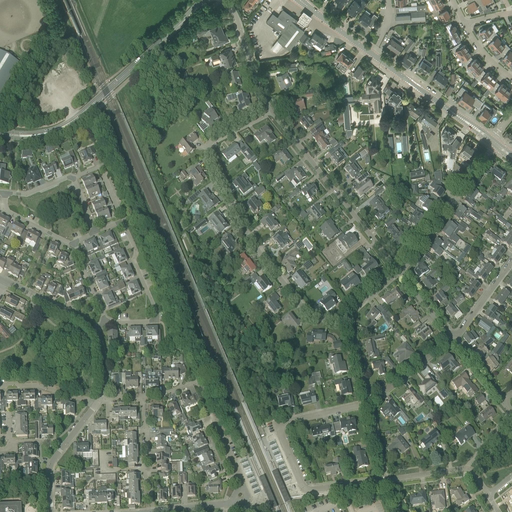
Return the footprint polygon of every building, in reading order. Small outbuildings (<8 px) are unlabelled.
[(246,8),(245,10),(247,12),(255,1),(256,2),(257,0),(249,0),(248,1),(244,7),(246,8)] [(362,0),(360,0),(360,1),(358,3),(354,0),(348,9),(350,10),(349,11),(350,12),(350,13),(353,15),(353,14),(354,15),(358,9),(361,11),(367,3),(362,0)] [(432,11),(433,13),(438,11),(439,10),(437,8),(443,5),(441,0),(439,0),(431,5),(433,10),(432,11)] [(477,0),(466,0),(470,5),(467,6),(469,11),(477,7),(480,14),(484,13),(483,10),(477,0)] [(489,0),(477,0),(483,10),(486,8),(484,3),(489,0)] [(304,31),(302,29),(305,24),(304,24),(304,25),(298,20),(283,9),(277,17),(272,13),(266,22),(282,34),(277,40),(289,50),(294,43),(304,31)] [(433,13),(433,14),(434,17),(436,15),(439,21),(442,19),(442,20),(445,19),(445,18),(449,16),(449,15),(450,15),(448,12),(447,12),(446,10),(440,13),(438,11),(433,13)] [(304,24),(305,24),(306,22),(307,23),(311,17),(303,11),(299,17),(298,20),(304,25),(304,24)] [(417,12),(396,13),(396,15),(396,22),(410,21),(410,20),(411,20),(425,19),(424,11),(417,12)] [(374,14),(371,18),(364,13),(360,17),(359,18),(358,20),(359,20),(358,21),(361,23),(362,23),(364,24),(365,23),(366,24),(370,27),(374,23),(373,22),(377,17),(374,14)] [(455,39),(460,36),(454,26),(452,27),(451,23),(445,26),(451,37),(453,36),(455,39)] [(214,45),(215,46),(228,40),(225,33),(224,34),(220,25),(210,29),(214,39),(212,39),(212,40),(212,41),(212,42),(212,43),(213,44),(214,45)] [(199,36),(205,31),(201,26),(195,31),(199,36)] [(489,33),(491,36),(495,33),(491,26),(490,27),(489,26),(483,29),(482,28),(479,30),(480,32),(479,32),(483,37),(489,33)] [(309,37),(303,33),(298,39),(304,43),(309,37)] [(312,45),(313,44),(319,36),(315,33),(308,42),(312,45)] [(499,37),(495,33),(491,36),(493,39),(488,44),(492,48),(500,41),(498,38),(499,37)] [(324,39),(324,40),(319,36),(313,44),(314,44),(315,43),(319,46),(321,43),(324,45),(327,41),(324,39)] [(392,49),(399,40),(394,36),(392,39),(391,39),(387,45),(392,49)] [(402,40),(400,38),(399,40),(392,49),(397,52),(400,48),(402,46),(399,44),(402,40)] [(411,39),(407,44),(404,48),(408,52),(415,42),(411,39)] [(501,48),(504,50),(508,47),(504,42),(503,44),(500,41),(492,48),(496,53),(501,48)] [(456,52),(458,55),(459,55),(468,49),(464,44),(458,48),(456,45),(451,48),(455,53),(456,52)] [(502,59),(507,63),(511,56),(511,52),(511,51),(511,50),(511,49),(508,47),(504,50),(507,53),(502,59)] [(225,68),(228,67),(232,65),(232,64),(233,64),(236,63),(233,54),(232,54),(230,48),(224,50),(225,52),(220,53),(220,55),(219,55),(218,54),(210,56),(212,62),(220,59),(220,57),(221,57),(222,57),(225,68)] [(458,57),(463,64),(467,61),(465,58),(471,53),(468,49),(459,55),(458,55),(457,56),(458,57)] [(0,94),(19,63),(0,51),(0,94)] [(338,68),(347,56),(342,52),(337,59),(340,61),(336,66),(338,68)] [(406,54),(400,62),(406,67),(410,62),(412,63),(416,58),(410,54),(409,56),(406,54)] [(347,56),(338,68),(341,70),(341,69),(342,67),(346,70),(348,67),(350,69),(354,64),(351,62),(353,60),(347,56)] [(469,71),(471,70),(479,62),(475,58),(470,63),(467,61),(463,64),(469,71)] [(430,66),(422,61),(418,67),(426,73),(430,66)] [(476,79),(480,74),(478,72),(483,67),(479,62),(471,70),(473,73),(472,74),(476,79)] [(360,77),(362,75),(363,73),(364,74),(365,73),(364,73),(365,70),(359,65),(354,73),(360,77)] [(484,85),(485,84),(492,75),(488,71),(483,77),(480,74),(476,79),(483,84),(484,85)] [(241,86),(238,76),(240,76),(239,72),(228,75),(233,89),(241,86)] [(286,72),(281,74),(276,76),(278,80),(279,80),(280,82),(279,82),(280,84),(279,84),(281,89),(284,87),(284,88),(285,88),(285,86),(291,84),(290,81),(291,78),(290,76),(288,76),(286,72)] [(437,73),(435,76),(432,80),(437,83),(437,84),(442,88),(448,79),(443,76),(442,77),(437,73)] [(454,73),(451,73),(452,80),(444,91),(449,94),(454,87),(452,86),(455,80),(454,73)] [(497,79),(492,75),(485,84),(488,86),(486,87),(491,91),(494,87),(492,84),(497,79)] [(372,76),(370,78),(367,81),(368,81),(366,83),(367,84),(366,85),(367,85),(365,87),(366,88),(365,88),(365,92),(366,92),(366,94),(362,94),(362,96),(359,96),(359,101),(362,100),(362,101),(363,101),(363,100),(368,100),(368,101),(376,100),(376,104),(380,103),(379,93),(377,93),(381,87),(378,85),(381,81),(376,78),(375,79),(372,76)] [(497,89),(494,87),(491,91),(495,95),(496,93),(499,95),(506,87),(502,83),(497,89)] [(458,100),(463,104),(469,95),(466,93),(467,91),(461,87),(458,92),(460,94),(459,95),(461,96),(458,100)] [(511,90),(506,87),(499,95),(502,98),(501,99),(506,103),(509,99),(506,96),(511,90)] [(402,105),(401,101),(401,98),(399,96),(400,95),(397,93),(394,91),(388,99),(388,100),(389,108),(395,107),(395,108),(395,110),(396,113),(398,113),(399,114),(400,114),(401,114),(401,113),(402,113),(402,112),(401,105),(402,105)] [(237,93),(232,94),(227,96),(229,102),(237,99),(239,106),(238,107),(239,111),(250,108),(248,100),(249,100),(248,95),(238,98),(237,93)] [(472,97),(469,95),(463,104),(467,107),(471,103),(472,104),(473,103),(476,105),(479,100),(473,96),(472,97)] [(300,111),(305,109),(303,104),(301,99),(296,102),(295,100),(288,103),(290,107),(293,106),(295,111),(299,109),(300,111)] [(417,116),(421,110),(420,110),(417,108),(410,104),(407,109),(406,110),(408,111),(407,115),(410,115),(411,111),(417,116)] [(482,110),(480,113),(483,115),(481,118),(486,121),(492,114),(489,112),(491,109),(484,104),(481,109),(482,110)] [(205,116),(201,120),(203,123),(199,127),(198,126),(203,133),(203,132),(209,127),(210,129),(215,125),(212,122),(214,120),(214,121),(218,118),(211,110),(208,113),(207,112),(204,115),(205,116)] [(427,124),(432,117),(426,113),(421,119),(425,122),(422,127),(425,130),(427,128),(426,128),(427,124)] [(307,130),(311,127),(313,125),(306,117),(300,122),(303,126),(303,125),(307,130)] [(437,121),(432,117),(427,124),(426,128),(427,128),(425,130),(424,132),(427,140),(432,133),(429,131),(432,128),(434,125),(437,121)] [(326,136),(323,132),(324,131),(325,130),(324,129),(323,127),(320,124),(317,127),(314,129),(317,133),(312,137),(317,143),(318,143),(327,136),(326,135),(326,136)] [(254,136),(257,140),(259,143),(264,140),(268,146),(275,140),(271,134),(266,127),(254,136)] [(454,134),(453,133),(454,132),(450,129),(449,130),(448,130),(447,131),(445,129),(441,135),(442,135),(441,136),(442,145),(442,147),(443,149),(444,149),(447,149),(449,151),(454,151),(455,152),(456,149),(461,142),(456,139),(452,145),(449,143),(454,136),(453,135),(454,134)] [(428,148),(424,131),(420,133),(424,149),(428,148)] [(509,141),(511,136),(511,132),(509,131),(508,132),(506,131),(503,135),(509,140),(509,141)] [(193,134),(189,137),(186,139),(186,138),(179,144),(188,155),(194,150),(190,145),(197,139),(193,134)] [(329,138),(327,136),(318,143),(324,150),(329,146),(325,141),(329,138)] [(337,152),(337,151),(341,148),(340,147),(341,147),(340,146),(339,145),(342,143),(333,150),(336,153),(330,157),(330,158),(330,157),(335,163),(337,166),(344,161),(344,160),(337,152)] [(235,144),(222,154),(227,161),(234,155),(240,151),(238,148),(235,144)] [(466,159),(473,149),(469,146),(467,144),(466,144),(461,151),(465,154),(463,157),(466,159)] [(79,153),(80,155),(82,159),(83,159),(85,163),(92,160),(90,156),(91,155),(92,156),(95,154),(92,147),(79,153)] [(32,153),(31,151),(22,152),(21,159),(27,158),(27,157),(31,158),(32,153)] [(61,160),(63,165),(65,169),(74,166),(73,165),(77,163),(72,151),(68,153),(69,157),(61,160)] [(285,164),(287,162),(291,159),(285,151),(281,154),(279,151),(271,157),(275,162),(280,158),(285,164)] [(257,159),(252,153),(247,157),(252,163),(257,159)] [(357,154),(348,161),(351,164),(349,166),(348,165),(345,168),(346,168),(345,169),(353,178),(359,173),(361,171),(355,163),(355,161),(359,157),(357,154)] [(57,170),(54,163),(42,168),(46,177),(55,174),(54,172),(57,170)] [(10,173),(5,173),(6,166),(0,165),(0,183),(9,184),(9,181),(10,181),(11,177),(10,177),(10,173)] [(198,185),(199,184),(203,181),(202,180),(205,177),(207,179),(201,171),(202,170),(199,167),(190,174),(198,185)] [(500,181),(505,175),(501,172),(501,173),(495,169),(493,170),(492,170),(489,167),(484,174),(487,176),(490,173),(494,177),(493,178),(497,181),(498,179),(500,181)] [(40,180),(39,175),(35,168),(24,173),(27,178),(25,179),(27,184),(35,181),(35,182),(40,180)] [(295,177),(296,178),(292,180),(297,186),(300,183),(299,182),(306,177),(299,169),(295,172),(293,169),(288,174),(292,179),(295,177)] [(179,175),(183,180),(187,176),(184,171),(179,175)] [(423,171),(409,174),(410,181),(424,179),(423,171)] [(366,173),(355,182),(356,182),(357,181),(359,184),(362,182),(363,184),(356,189),(355,190),(358,193),(357,194),(358,195),(359,195),(361,196),(372,187),(369,184),(370,184),(366,179),(369,176),(366,173)] [(239,190),(243,195),(252,188),(246,180),(248,178),(245,174),(237,180),(236,180),(232,183),(236,188),(237,187),(239,189),(239,190)] [(283,174),(275,180),(277,183),(285,177),(283,174)] [(90,199),(101,195),(97,186),(93,187),(93,185),(96,184),(92,175),(81,180),(90,199)] [(384,176),(381,178),(387,184),(391,181),(389,178),(384,176)] [(444,193),(437,188),(440,184),(436,181),(435,180),(434,180),(432,184),(429,187),(433,189),(434,190),(432,193),(439,199),(440,198),(440,199),(442,196),(441,196),(444,193)] [(310,198),(314,195),(315,194),(316,195),(317,194),(316,193),(318,192),(313,186),(311,188),(308,185),(301,191),(305,196),(307,194),(310,198)] [(258,197),(265,191),(261,186),(254,192),(258,197)] [(291,199),(300,192),(298,189),(289,196),(291,199)] [(383,191),(381,189),(374,194),(376,197),(383,191)] [(503,197),(507,192),(503,189),(496,198),(495,200),(498,202),(502,197),(503,197)] [(219,203),(213,195),(211,197),(206,191),(207,190),(200,195),(205,202),(203,204),(204,206),(202,208),(206,213),(212,208),(219,203)] [(469,196),(475,201),(478,197),(479,198),(481,196),(478,193),(473,190),(469,196)] [(489,191),(486,196),(494,201),(495,200),(496,198),(494,197),(495,196),(489,191)] [(187,200),(191,205),(197,200),(194,195),(187,200)] [(473,204),(475,201),(469,196),(464,202),(469,205),(472,208),(474,205),(473,204)] [(376,207),(378,209),(384,204),(379,199),(378,199),(377,197),(369,203),(374,208),(376,207)] [(433,206),(427,202),(426,201),(429,198),(427,197),(422,197),(421,199),(419,202),(423,204),(420,207),(428,213),(433,206)] [(484,202),(489,206),(493,201),(488,197),(484,202)] [(91,203),(100,223),(111,218),(107,209),(103,211),(103,209),(106,207),(102,198),(91,203)] [(257,211),(261,207),(263,206),(259,201),(257,202),(254,199),(250,201),(246,204),(249,208),(250,208),(251,209),(250,210),(253,214),(257,211),(257,212),(258,212),(257,211)] [(384,205),(384,204),(378,209),(380,212),(374,216),(379,222),(389,213),(385,207),(383,205),(384,205)] [(273,213),(280,208),(278,205),(271,210),(273,213)] [(303,219),(307,216),(310,213),(317,221),(325,214),(318,205),(309,212),(306,214),(303,211),(299,214),(303,219)] [(412,217),(420,223),(424,218),(418,215),(421,212),(412,205),(411,208),(416,212),(412,217)] [(468,217),(470,215),(479,221),(481,218),(472,211),(470,214),(460,207),(457,212),(464,217),(464,218),(467,220),(468,220),(470,221),(471,220),(468,217)] [(399,212),(397,209),(390,215),(393,217),(399,212)] [(462,220),(464,218),(464,217),(457,212),(453,217),(458,221),(460,218),(462,220)] [(214,216),(209,220),(220,234),(224,231),(225,230),(229,227),(226,223),(225,224),(220,217),(220,216),(218,218),(216,214),(214,216)] [(272,214),(269,215),(260,222),(264,227),(266,225),(271,231),(278,226),(273,219),(275,218),(272,214)] [(490,214),(488,217),(484,214),(481,217),(489,223),(491,219),(492,220),(494,217),(490,214)] [(507,223),(497,216),(495,218),(505,226),(507,223)] [(10,220),(5,217),(0,226),(5,229),(1,235),(4,237),(9,229),(6,228),(10,220)] [(420,223),(412,217),(408,223),(411,225),(411,224),(417,228),(420,223)] [(386,231),(393,239),(399,234),(401,232),(398,228),(395,230),(391,225),(396,221),(393,218),(384,224),(388,229),(386,231)] [(203,219),(197,223),(199,225),(198,225),(200,228),(207,223),(203,219)] [(329,224),(327,222),(324,226),(320,229),(328,238),(335,232),(331,227),(334,225),(331,222),(329,224)] [(11,230),(9,229),(4,237),(8,238),(11,232),(15,234),(20,225),(15,223),(11,230)] [(453,234),(458,227),(454,224),(452,226),(451,225),(452,225),(451,224),(451,225),(448,223),(445,228),(453,234)] [(25,228),(20,225),(15,234),(20,237),(23,232),(25,228)] [(277,236),(273,239),(282,250),(286,246),(289,249),(294,245),(293,243),(290,242),(287,245),(283,240),(288,236),(288,233),(285,230),(286,229),(285,226),(275,233),(277,236)] [(455,236),(453,234),(445,228),(444,228),(445,228),(441,233),(443,235),(444,235),(452,241),(455,236)] [(483,232),(496,242),(498,239),(485,229),(483,232)] [(26,239),(31,242),(35,233),(30,230),(28,235),(26,239)] [(406,239),(401,232),(399,234),(393,239),(398,245),(406,239)] [(494,245),(496,242),(483,232),(481,235),(487,239),(486,239),(494,245)] [(40,236),(35,233),(31,242),(35,244),(40,236)] [(110,233),(105,235),(110,247),(118,243),(115,238),(113,239),(110,233)] [(110,247),(105,235),(100,238),(102,243),(99,244),(102,250),(105,249),(110,247)] [(224,238),(220,242),(229,254),(239,247),(236,243),(235,242),(235,243),(228,235),(224,238)] [(347,239),(345,237),(339,241),(343,246),(345,244),(349,249),(357,242),(355,240),(356,240),(353,236),(353,237),(352,236),(347,239)] [(508,247),(511,241),(511,240),(508,237),(505,240),(502,238),(500,241),(503,243),(503,244),(508,247)] [(444,252),(447,247),(439,242),(440,241),(439,241),(436,239),(436,240),(433,244),(444,252)] [(102,250),(99,244),(97,246),(94,240),(89,242),(93,251),(94,253),(99,251),(99,252),(102,250)] [(304,247),(299,241),(294,245),(298,251),(304,247)] [(88,253),(92,251),(93,251),(89,242),(84,245),(88,253)] [(56,258),(57,256),(60,252),(57,250),(59,246),(53,243),(48,252),(51,253),(50,255),(56,258)] [(444,252),(433,244),(432,244),(433,245),(429,249),(431,251),(432,252),(435,253),(436,251),(441,255),(444,252)] [(497,251),(495,254),(500,258),(505,252),(500,248),(496,245),(494,249),(497,251)] [(296,259),(295,258),(299,254),(296,249),(291,253),(290,252),(282,259),(283,260),(281,262),(285,267),(284,268),(288,273),(296,267),(293,262),(296,259)] [(367,254),(363,249),(359,252),(358,253),(362,258),(367,254)] [(476,254),(475,253),(476,252),(470,249),(469,251),(474,255),(473,256),(476,258),(475,258),(480,261),(481,261),(483,258),(479,256),(476,254)] [(114,255),(116,260),(125,256),(122,251),(116,254),(115,251),(108,254),(109,257),(114,255)] [(66,269),(74,265),(72,261),(69,262),(68,262),(68,261),(68,260),(67,259),(68,256),(63,253),(58,262),(61,264),(60,266),(66,269)] [(458,260),(456,261),(460,264),(465,256),(462,253),(458,260)] [(496,264),(500,258),(495,254),(493,257),(490,255),(487,258),(490,260),(496,264)] [(248,275),(252,272),(256,269),(249,260),(248,261),(243,255),(236,260),(241,266),(240,267),(243,270),(244,269),(248,275)] [(91,271),(99,267),(97,262),(106,259),(104,256),(93,261),(94,263),(89,266),(91,271)] [(127,261),(125,256),(116,260),(118,264),(114,266),(115,270),(121,267),(120,264),(127,261)] [(5,260),(2,259),(0,262),(0,268),(2,270),(6,264),(8,265),(12,258),(9,257),(8,259),(7,258),(5,260)] [(12,258),(8,265),(11,267),(8,273),(13,275),(17,267),(14,265),(15,265),(14,263),(13,263),(15,260),(12,258)] [(370,273),(377,267),(376,265),(378,264),(373,259),(372,260),(371,259),(365,264),(366,266),(360,270),(357,266),(353,270),(357,275),(360,274),(362,277),(365,275),(367,278),(371,274),(370,273)] [(313,267),(308,261),(303,266),(307,271),(313,267)] [(20,268),(17,267),(13,275),(18,278),(21,271),(25,273),(28,268),(29,265),(25,263),(23,266),(20,267),(20,268)] [(346,263),(343,266),(348,272),(351,270),(346,263)] [(426,269),(424,267),(421,263),(417,266),(417,267),(418,268),(413,272),(414,272),(416,275),(418,278),(418,279),(422,276),(424,274),(425,275),(429,271),(426,268),(426,269)] [(492,269),(488,266),(487,265),(484,263),(481,266),(485,268),(482,271),(488,275),(492,269)] [(76,270),(74,266),(63,271),(64,275),(76,270)] [(100,276),(107,273),(105,271),(102,272),(99,267),(91,271),(93,276),(99,273),(100,276)] [(121,271),(123,275),(131,272),(129,267),(122,270),(121,267),(115,270),(117,273),(121,271)] [(301,289),(305,286),(310,283),(300,271),(292,278),(301,289)] [(483,281),(488,275),(482,271),(480,274),(477,272),(475,274),(474,273),(472,277),(476,280),(478,278),(483,281)] [(134,277),(131,272),(123,275),(125,281),(134,277)] [(106,283),(104,278),(108,276),(107,273),(100,276),(102,279),(95,281),(98,287),(106,283)] [(339,283),(342,287),(345,291),(349,288),(349,289),(351,287),(353,285),(353,284),(357,280),(360,283),(352,273),(339,283)] [(45,274),(43,279),(40,278),(35,287),(41,290),(43,285),(46,287),(50,280),(51,277),(45,274)] [(241,284),(244,282),(249,278),(248,275),(239,282),(241,284)] [(271,287),(267,281),(267,280),(264,276),(260,279),(258,278),(253,282),(250,278),(249,278),(244,282),(248,286),(255,281),(256,282),(257,282),(264,292),(267,290),(271,287)] [(432,279),(430,281),(428,279),(422,283),(423,283),(429,291),(428,291),(429,291),(432,288),(433,290),(435,288),(434,286),(438,283),(435,279),(434,281),(432,279)] [(81,298),(86,296),(83,289),(86,288),(82,280),(79,282),(80,284),(75,286),(77,289),(81,298)] [(472,285),(470,288),(475,292),(480,286),(474,282),(471,280),(469,283),(472,285)] [(128,286),(130,291),(138,287),(136,282),(128,286)] [(62,297),(64,297),(63,292),(62,286),(61,286),(55,283),(54,285),(51,283),(46,293),(52,296),(55,291),(58,293),(58,295),(62,297)] [(100,292),(108,288),(106,283),(98,287),(100,292)] [(441,306),(444,304),(445,306),(449,303),(447,301),(446,299),(442,295),(450,289),(446,284),(444,286),(440,289),(441,291),(438,294),(438,295),(434,299),(436,302),(437,301),(440,304),(441,305),(441,306)] [(141,292),(138,287),(130,291),(132,296),(126,298),(128,301),(136,298),(135,295),(141,292)] [(75,300),(71,291),(70,288),(63,292),(64,297),(64,299),(68,297),(70,303),(75,300)] [(471,298),(475,292),(470,288),(468,291),(465,289),(462,292),(465,294),(467,296),(470,299),(471,298)] [(75,300),(81,298),(77,289),(71,291),(75,300)] [(400,304),(401,303),(405,300),(399,292),(398,293),(395,290),(391,293),(389,295),(388,294),(382,299),(387,305),(395,298),(400,304)] [(511,295),(510,294),(508,293),(504,290),(500,296),(506,300),(508,297),(511,299),(511,297),(511,295)] [(321,305),(314,310),(315,312),(320,313),(320,312),(324,309),(327,312),(335,306),(331,300),(335,297),(330,291),(326,294),(328,297),(324,299),(325,301),(321,305)] [(102,297),(104,302),(113,298),(111,293),(102,297)] [(274,315),(277,312),(281,309),(276,302),(279,299),(275,294),(270,298),(271,299),(265,303),(274,315)] [(457,313),(453,308),(458,305),(458,304),(464,300),(460,295),(449,304),(450,306),(445,310),(446,312),(446,313),(445,312),(448,316),(449,315),(451,318),(454,316),(457,319),(462,315),(459,311),(457,313)] [(9,296),(5,303),(15,308),(18,302),(24,305),(26,302),(18,297),(16,300),(9,296)] [(503,303),(506,300),(500,296),(495,301),(495,302),(501,306),(504,309),(506,306),(503,303)] [(122,304),(120,301),(115,303),(113,298),(104,302),(107,307),(113,305),(114,307),(122,304)] [(259,302),(252,307),(246,312),(248,314),(254,309),(255,310),(261,305),(259,302)] [(383,311),(387,316),(390,319),(392,317),(386,309),(383,304),(380,306),(383,311)] [(496,312),(497,310),(495,308),(494,308),(492,306),(488,311),(499,319),(501,316),(496,312)] [(409,314),(413,319),(411,320),(414,323),(415,322),(417,321),(418,320),(420,318),(418,316),(419,315),(417,312),(414,313),(413,311),(414,310),(411,307),(407,310),(400,315),(398,317),(401,320),(403,319),(409,314)] [(369,314),(365,317),(371,322),(366,328),(367,329),(368,328),(369,328),(370,328),(371,328),(372,328),(373,327),(374,326),(375,325),(377,323),(374,321),(380,314),(377,312),(373,308),(370,312),(371,312),(369,314)] [(2,309),(0,312),(0,315),(10,321),(12,316),(22,322),(25,317),(13,310),(11,313),(2,309)] [(499,319),(488,311),(487,313),(486,312),(484,315),(487,318),(488,318),(489,319),(488,321),(492,324),(494,320),(499,323),(501,320),(499,319)] [(286,318),(282,321),(290,330),(293,328),(295,330),(297,329),(300,326),(300,327),(301,326),(302,325),(298,320),(296,322),(290,314),(286,318)] [(483,342),(487,338),(496,329),(483,319),(479,325),(489,333),(486,336),(485,335),(480,339),(483,342)] [(416,332),(415,333),(416,334),(418,336),(419,335),(423,340),(428,337),(429,337),(429,336),(432,334),(428,328),(427,329),(425,326),(421,329),(419,330),(416,332)] [(12,336),(10,333),(5,328),(1,331),(4,335),(2,337),(4,343),(12,336)] [(134,329),(135,338),(135,341),(140,341),(140,347),(144,347),(144,346),(143,339),(143,333),(140,333),(140,328),(134,329)] [(151,337),(152,337),(151,328),(146,328),(146,337),(147,337),(147,338),(143,339),(144,346),(147,346),(147,341),(152,340),(151,337)] [(129,338),(135,338),(134,329),(129,329),(129,335),(126,335),(126,341),(130,341),(129,338)] [(312,340),(325,340),(325,333),(326,333),(326,331),(325,331),(325,332),(321,331),(321,332),(312,331),(312,334),(307,334),(307,339),(307,343),(312,343),(312,340)] [(469,345),(473,342),(474,341),(475,341),(478,338),(474,332),(472,333),(472,332),(469,334),(463,338),(469,345)] [(117,343),(117,338),(108,339),(108,345),(113,344),(114,348),(124,348),(124,347),(126,347),(126,343),(124,344),(117,343)] [(373,358),(378,357),(377,350),(375,351),(373,341),(365,343),(366,349),(367,349),(368,357),(373,356),(373,358)] [(398,352),(395,355),(397,358),(396,359),(399,364),(404,360),(406,358),(406,359),(410,356),(406,352),(410,349),(407,345),(406,343),(397,350),(398,352)] [(493,353),(489,355),(491,358),(492,357),(493,357),(494,356),(496,355),(498,356),(499,357),(505,348),(499,343),(492,352),(493,353)] [(483,355),(486,353),(488,352),(483,345),(482,346),(478,349),(478,350),(475,353),(480,359),(483,356),(484,356),(483,355)] [(334,374),(341,373),(346,372),(345,365),(342,365),(340,357),(335,358),(335,357),(333,357),(332,354),(327,355),(328,360),(329,360),(330,365),(334,364),(335,370),(333,370),(334,374)] [(458,367),(448,354),(443,359),(443,360),(437,365),(439,367),(440,369),(440,368),(442,371),(442,370),(444,373),(450,368),(453,372),(458,367)] [(491,358),(487,362),(490,366),(489,367),(492,370),(492,371),(497,366),(498,366),(496,363),(497,363),(498,361),(498,360),(498,359),(497,357),(498,356),(496,355),(494,356),(493,357),(492,357),(491,358)] [(395,367),(391,363),(390,360),(388,358),(382,359),(382,361),(373,363),(372,363),(374,370),(379,369),(380,375),(385,374),(383,367),(384,367),(383,364),(387,363),(392,369),(395,367)] [(187,373),(183,364),(180,366),(171,366),(171,370),(171,379),(178,379),(178,374),(181,374),(181,375),(187,373)] [(161,368),(161,371),(161,375),(164,375),(165,380),(171,379),(171,370),(167,370),(167,368),(161,368)] [(141,375),(141,384),(145,384),(145,388),(152,387),(151,378),(151,374),(151,372),(151,371),(144,371),(145,375),(141,375)] [(155,373),(151,374),(151,378),(152,387),(158,387),(158,383),(162,383),(161,375),(161,371),(156,371),(155,373)] [(121,374),(122,384),(122,385),(125,384),(125,388),(132,388),(131,379),(131,373),(121,374)] [(131,379),(132,388),(138,388),(138,384),(141,384),(141,375),(141,373),(134,373),(135,379),(131,379)] [(119,384),(122,384),(121,374),(118,374),(118,377),(110,377),(110,382),(111,382),(112,387),(119,387),(119,384)] [(473,388),(470,383),(467,380),(468,379),(464,374),(459,377),(458,378),(452,383),(456,388),(460,385),(470,397),(473,394),(477,391),(474,387),(473,388)] [(424,395),(436,385),(432,380),(433,379),(431,377),(430,375),(425,378),(426,379),(423,382),(424,383),(418,387),(420,390),(424,395)] [(340,392),(341,391),(342,397),(351,395),(349,382),(343,383),(342,380),(334,382),(335,386),(338,386),(339,392),(340,392)] [(443,390),(439,393),(444,399),(448,396),(450,395),(445,389),(443,390)] [(417,394),(415,395),(411,390),(406,394),(402,398),(401,398),(406,404),(411,400),(412,402),(414,400),(416,403),(418,402),(421,404),(424,402),(417,394)] [(12,402),(12,391),(7,391),(7,393),(6,393),(6,398),(4,398),(4,402),(4,406),(7,406),(7,404),(12,404),(12,402)] [(21,406),(21,397),(18,398),(18,393),(17,393),(17,391),(12,391),(12,402),(17,401),(17,406),(18,407),(19,407),(21,407),(21,406)] [(26,406),(26,401),(29,401),(29,391),(24,391),(24,392),(23,392),(23,397),(21,397),(21,406),(24,406),(26,406)] [(314,393),(310,394),(309,392),(300,394),(301,397),(300,397),(301,404),(305,404),(305,405),(311,404),(310,402),(316,401),(314,393)] [(185,408),(193,404),(197,403),(194,395),(190,397),(188,393),(181,396),(182,400),(181,400),(183,405),(185,408)] [(277,398),(279,407),(288,405),(288,409),(294,408),(291,395),(277,398)] [(434,398),(439,407),(444,404),(438,395),(434,398)] [(478,405),(480,403),(484,400),(481,395),(475,400),(478,405)] [(41,403),(38,403),(38,411),(41,411),(41,409),(44,409),(43,406),(46,406),(46,396),(41,396),(41,398),(40,398),(41,403)] [(46,396),(46,406),(52,406),(52,411),(55,411),(55,407),(55,402),(52,402),(52,397),(51,397),(51,396),(46,396)] [(399,411),(397,408),(392,402),(392,401),(385,407),(381,410),(380,411),(383,416),(386,413),(387,415),(390,412),(394,418),(400,412),(399,411)] [(65,410),(74,410),(74,404),(68,405),(68,402),(60,402),(61,405),(65,405),(65,410)] [(176,415),(180,414),(176,403),(168,406),(171,415),(175,413),(176,415)] [(153,418),(158,417),(163,417),(163,414),(162,409),(159,409),(159,407),(151,408),(152,414),(153,414),(153,418)] [(477,418),(478,419),(481,423),(484,421),(485,421),(491,416),(492,417),(495,415),(495,414),(489,407),(480,415),(480,416),(477,418)] [(136,420),(139,420),(139,414),(136,414),(136,409),(130,410),(130,418),(136,418),(136,420)] [(400,412),(404,417),(407,421),(410,420),(401,409),(399,411),(400,412)] [(74,416),(74,410),(65,410),(66,416),(61,416),(61,419),(69,419),(69,416),(74,416)] [(118,419),(118,418),(118,410),(112,410),(112,413),(109,413),(109,419),(109,422),(112,422),(112,419),(115,419),(116,422),(118,422),(118,419)] [(16,437),(27,436),(26,414),(15,415),(15,419),(13,419),(13,422),(15,422),(16,429),(14,429),(14,433),(16,433),(16,437)] [(340,424),(334,425),(335,430),(336,432),(335,432),(340,431),(340,430),(341,430),(345,429),(345,431),(346,432),(347,433),(350,432),(351,432),(356,431),(355,427),(356,426),(354,418),(345,420),(345,419),(339,420),(340,424)] [(109,425),(109,422),(109,419),(106,419),(106,422),(100,422),(100,431),(100,434),(100,435),(101,435),(102,435),(104,436),(107,436),(108,435),(109,435),(110,435),(109,425)] [(52,422),(52,424),(53,427),(47,427),(47,436),(53,435),(53,429),(56,429),(55,422),(52,422)] [(100,431),(100,422),(94,423),(94,426),(91,426),(91,432),(100,432),(100,431)] [(42,436),(47,436),(47,427),(42,427),(42,423),(38,423),(39,431),(42,431),(42,436)] [(201,430),(199,424),(194,426),(192,423),(185,426),(188,432),(190,431),(192,434),(195,433),(201,430)] [(313,436),(330,433),(331,438),(335,437),(334,431),(330,431),(329,426),(319,428),(319,425),(315,426),(311,427),(311,430),(312,434),(313,436)] [(474,434),(471,430),(468,427),(463,431),(455,438),(459,443),(459,444),(460,446),(463,443),(464,444),(465,443),(464,442),(474,434)] [(408,432),(406,428),(397,430),(402,436),(408,432)] [(136,431),(131,431),(127,431),(127,440),(136,440),(136,431)] [(439,437),(436,433),(434,431),(420,442),(426,450),(427,450),(427,449),(431,446),(431,447),(432,447),(431,446),(433,444),(434,444),(437,442),(435,439),(439,437)] [(204,440),(201,434),(195,437),(195,436),(197,435),(195,433),(189,435),(185,437),(186,440),(190,439),(191,441),(193,440),(195,444),(196,443),(204,440)] [(402,454),(403,452),(409,448),(400,437),(393,443),(388,448),(386,449),(391,454),(398,449),(402,454)] [(204,451),(202,447),(208,445),(205,439),(204,440),(196,443),(198,449),(197,449),(193,451),(194,455),(196,454),(204,451)] [(82,445),(83,457),(92,457),(92,454),(92,451),(91,441),(88,442),(88,445),(82,445)] [(166,443),(156,443),(157,449),(163,449),(163,450),(161,450),(161,453),(162,453),(169,453),(170,453),(170,448),(167,448),(166,443)] [(25,452),(37,452),(36,446),(31,447),(31,444),(23,444),(23,447),(25,447),(25,452)] [(83,457),(82,454),(82,445),(76,445),(76,449),(73,449),(73,458),(83,457)] [(353,449),(355,460),(356,462),(358,461),(360,468),(359,468),(368,466),(367,461),(366,462),(364,452),(360,453),(358,448),(353,449)] [(213,458),(210,452),(205,454),(204,451),(196,454),(198,457),(201,463),(202,462),(212,458),(213,458)] [(38,452),(37,452),(25,452),(24,452),(24,458),(22,458),(22,461),(29,461),(29,458),(37,458),(37,457),(38,457),(38,452)] [(157,462),(157,463),(166,463),(166,459),(169,459),(169,453),(162,453),(163,457),(157,457),(157,459),(156,459),(157,462)] [(4,462),(1,462),(1,469),(4,469),(4,465),(9,465),(9,456),(4,456),(4,462)] [(9,456),(9,465),(9,467),(15,466),(15,469),(18,469),(18,466),(18,461),(15,461),(15,456),(9,456)] [(137,464),(137,458),(125,459),(124,459),(124,462),(128,462),(128,468),(134,468),(134,465),(137,464)] [(208,466),(214,464),(212,458),(202,462),(204,468),(205,468),(202,470),(203,473),(205,472),(206,471),(210,470),(208,466)] [(343,471),(342,466),(340,458),(334,460),(336,466),(332,467),(332,466),(324,467),(325,472),(321,473),(321,474),(325,473),(325,474),(330,473),(330,474),(343,471)] [(25,467),(25,469),(37,469),(37,463),(29,464),(29,461),(22,461),(22,464),(25,464),(25,467)] [(162,473),(169,473),(170,473),(170,466),(166,466),(166,463),(157,463),(157,470),(163,470),(163,473),(162,473)] [(214,474),(219,472),(217,467),(210,470),(206,471),(205,472),(209,481),(216,478),(214,474)] [(37,475),(37,469),(25,469),(26,473),(25,474),(23,475),(23,478),(31,478),(31,475),(37,475)] [(75,476),(72,476),(72,470),(70,470),(64,470),(64,473),(61,473),(61,480),(70,480),(70,479),(73,479),(75,479),(75,476)] [(127,474),(127,481),(129,481),(139,481),(139,475),(136,475),(136,472),(130,472),(130,473),(127,474)] [(64,485),(64,488),(71,487),(71,488),(73,488),(73,486),(71,486),(70,482),(73,482),(73,479),(70,479),(70,480),(61,480),(62,485),(64,485)] [(209,484),(208,484),(208,487),(209,492),(209,494),(218,493),(218,491),(221,491),(221,482),(220,479),(215,481),(211,483),(211,481),(209,482),(209,484)] [(186,484),(187,491),(187,496),(195,496),(194,487),(190,487),(190,484),(186,484)] [(172,488),(172,494),(173,499),(180,499),(180,486),(176,486),(176,488),(172,488)] [(74,488),(73,488),(71,488),(71,487),(64,488),(65,491),(61,491),(61,495),(70,495),(70,497),(74,497),(74,488)] [(167,501),(166,496),(166,489),(160,490),(160,493),(158,493),(159,501),(167,501)] [(458,489),(451,490),(452,495),(454,495),(458,501),(456,502),(459,507),(464,503),(469,501),(466,496),(464,497),(460,489),(458,489),(457,489),(458,489)] [(95,504),(95,493),(95,490),(92,490),(92,494),(88,494),(85,494),(86,497),(86,500),(86,503),(86,506),(89,506),(89,503),(95,502),(95,504)] [(113,505),(116,505),(116,500),(116,497),(116,493),(114,493),(114,490),(107,490),(107,502),(113,502),(113,505)] [(445,500),(444,496),(443,491),(440,492),(440,493),(432,494),(432,496),(431,496),(431,497),(432,497),(433,501),(435,501),(436,509),(445,508),(444,500),(445,500)] [(411,503),(416,502),(420,502),(420,503),(426,503),(425,492),(419,493),(419,495),(410,496),(411,503)] [(62,498),(62,502),(71,502),(71,503),(74,503),(75,503),(75,497),(74,497),(70,497),(70,495),(61,495),(61,498),(62,498)] [(129,505),(129,506),(129,509),(135,509),(135,505),(140,505),(140,499),(131,499),(131,505),(129,505)]
